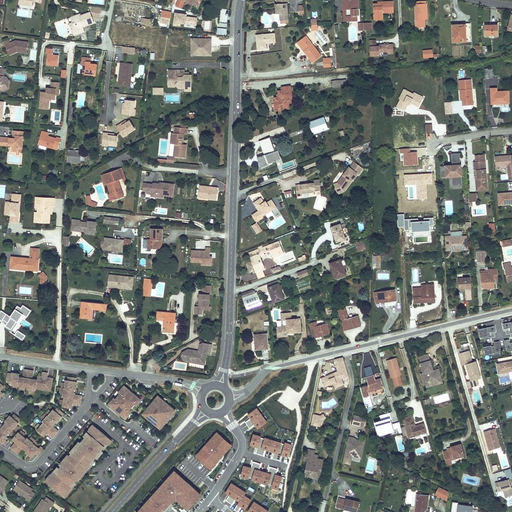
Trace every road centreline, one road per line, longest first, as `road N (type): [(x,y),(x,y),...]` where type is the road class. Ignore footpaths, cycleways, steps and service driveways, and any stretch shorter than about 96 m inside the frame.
road 1 (tertiary): [(225,365),(241,0)]
road 2 (residential): [(511,310),(274,367),(247,391)]
road 3 (residential): [(0,449),(31,468),(93,398)]
